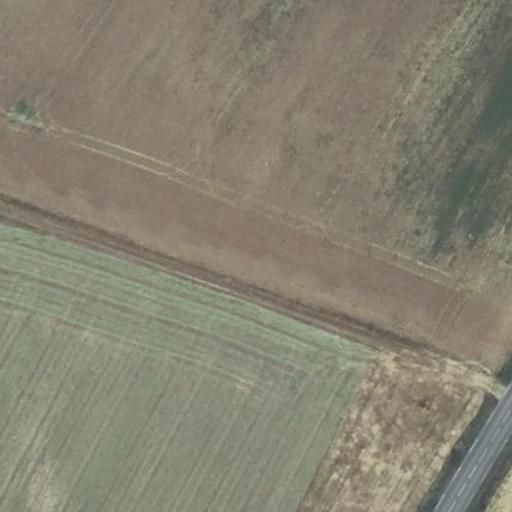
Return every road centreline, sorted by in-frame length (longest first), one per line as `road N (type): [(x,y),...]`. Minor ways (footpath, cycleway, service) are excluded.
road 1 (track): [(0,210),(511,398)]
road 2 (secondary): [(511,402),(447,511)]
